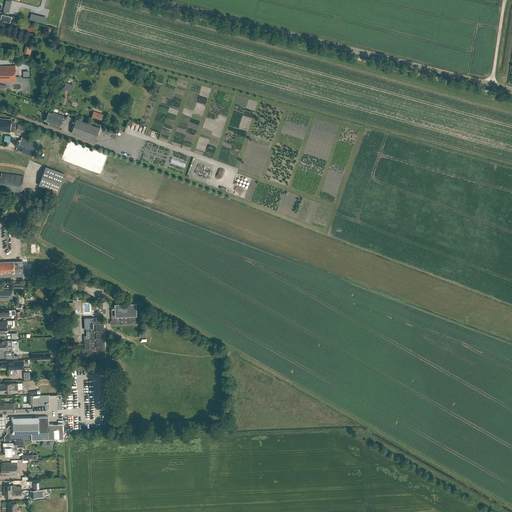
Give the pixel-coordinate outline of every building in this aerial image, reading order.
[(5,0),(4,0),(2,11),(7,12),(10,1),(5,0)] [(2,14),(2,15),(0,14),(0,18),(1,19),(1,20),(10,23),(12,17),(2,14)] [(32,47),(26,45),(24,53),(30,54),(32,47)] [(0,65),(0,80),(3,81),(16,81),(15,65),(0,65)] [(70,91),(72,84),(64,82),(62,89),(70,91)] [(93,111),(91,117),(100,121),(103,115),(93,111)] [(49,112),(45,121),(49,123),(49,124),(59,128),(64,116),(53,112),(52,113),(49,112)] [(11,119),(0,118),(0,130),(10,132),(11,119)] [(77,119),(72,133),(94,141),(99,127),(77,119)] [(18,124),(16,131),(29,136),(32,128),(18,124)] [(39,144),(22,136),(16,150),(32,158),(39,144)] [(45,166),(38,185),(57,192),(64,173),(45,166)] [(0,187),(5,189),(5,190),(21,192),(24,176),(1,173),(1,176),(0,175),(0,187)] [(26,268),(22,268),(22,261),(0,261),(0,276),(27,276),(26,268)] [(1,288),(1,290),(0,290),(0,299),(12,299),(12,288),(1,288)] [(132,324),(132,320),(137,319),(136,302),(114,303),(114,309),(110,309),(111,325),(132,324)] [(15,309),(0,310),(0,316),(2,316),(3,317),(4,317),(5,316),(9,316),(9,315),(15,315),(15,317),(20,317),(20,311),(15,311),(15,309)] [(85,342),(84,342),(84,350),(83,350),(83,355),(97,355),(97,357),(105,357),(104,325),(101,325),(101,321),(98,321),(98,319),(95,319),(95,321),(94,321),(93,317),(84,318),(84,329),(86,329),(86,336),(85,336),(85,342)] [(6,320),(6,321),(0,321),(0,330),(7,330),(7,324),(11,324),(11,325),(14,325),(14,319),(6,320)] [(1,341),(0,341),(0,349),(2,350),(11,350),(11,342),(21,342),(20,340),(7,340),(7,341),(1,341)] [(18,360),(0,360),(0,366),(1,366),(1,367),(8,367),(8,366),(14,365),(18,364),(18,369),(25,368),(25,364),(19,364),(18,360)] [(0,384),(0,386),(0,385),(0,390),(4,391),(4,392),(11,392),(11,389),(22,389),(22,383),(0,384)] [(18,403),(14,403),(0,403),(0,411),(6,412),(14,412),(14,409),(18,409),(18,403)] [(48,416),(11,418),(11,425),(9,425),(7,428),(7,433),(4,436),(4,440),(15,440),(22,439),(23,439),(53,438),(53,434),(49,435),(48,416)] [(23,439),(22,439),(15,440),(15,442),(3,442),(3,452),(5,452),(5,455),(12,454),(12,446),(15,446),(23,446),(23,439)] [(3,464),(0,464),(0,473),(7,473),(7,474),(11,474),(11,475),(18,475),(18,462),(3,462),(3,464)] [(16,511),(17,503),(8,503),(8,511),(16,511)]
